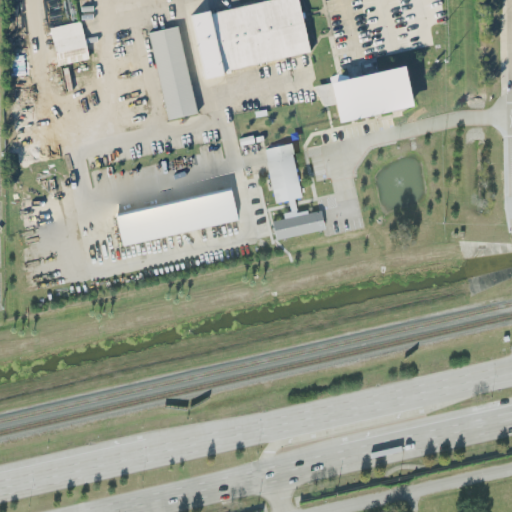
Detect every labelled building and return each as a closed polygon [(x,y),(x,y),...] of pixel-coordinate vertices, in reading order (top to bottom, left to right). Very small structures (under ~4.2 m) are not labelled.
[(308,53),(298,0),(263,0),(190,14),(201,73),(308,53)] [(57,64),(88,58),(80,20),(49,26),(57,64)] [(148,31),(166,118),(195,112),(177,25),(148,31)] [(411,107),(404,67),(315,82),(320,106),(334,103),(337,120),(411,107)] [(265,147),(276,204),(290,202),(292,213),(285,215),(286,220),(274,222),(277,241),(326,231),(322,211),(298,215),(296,200),(302,199),(292,142),(265,147)] [(118,215),(123,245),(239,223),(234,193),(118,215)]
